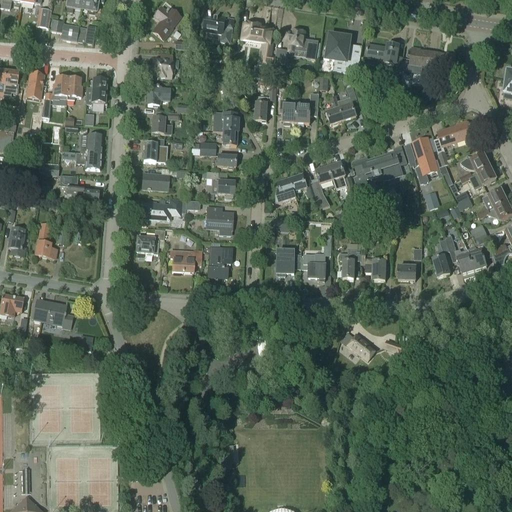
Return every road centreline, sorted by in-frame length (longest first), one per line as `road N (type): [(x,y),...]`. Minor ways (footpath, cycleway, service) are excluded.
road 1 (residential): [(248,305),(258,177),(269,165),(479,98)]
road 2 (residential): [(511,282),(418,309),(248,305)]
road 3 (residential): [(107,296),(123,60)]
road 4 (residential): [(176,511),(107,296)]
road 5 (residential): [(479,24),(328,0)]
road 6 (residential): [(248,305),(107,296)]
road 7 (residential): [(123,60),(0,51)]
